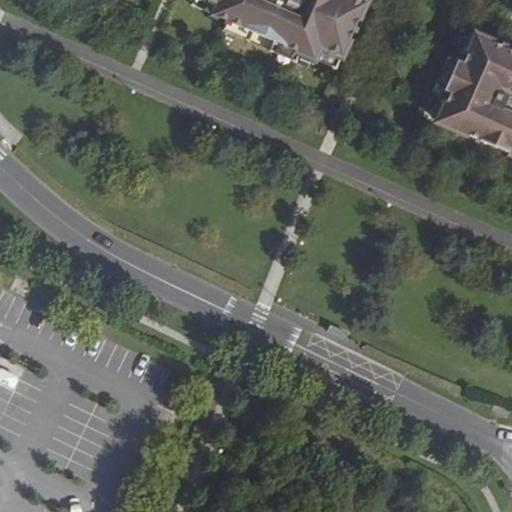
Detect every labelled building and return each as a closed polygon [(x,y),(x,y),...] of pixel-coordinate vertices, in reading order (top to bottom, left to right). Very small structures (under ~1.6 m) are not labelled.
[(219,7),(202,0),(194,0),(190,10),(213,20),(219,7)] [(313,64),(319,51),(341,61),(364,10),(343,0),(202,0),(219,7),(213,20),(313,64)] [(368,0),(343,0),(364,10),(368,0)] [(457,66),(444,95),(450,97),(437,126),(511,159),(511,56),(475,40),(462,69),(457,66)] [(335,75),(341,61),(319,51),(313,64),(335,75)] [(434,91),(444,95),(457,66),(447,62),(434,91)] [(22,378),(0,368),(0,386),(15,393),(22,378)]
